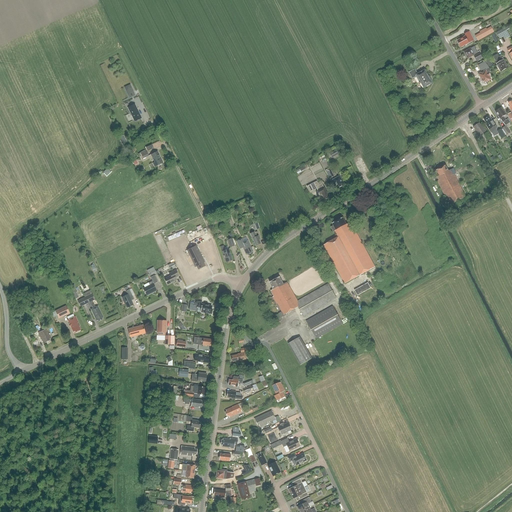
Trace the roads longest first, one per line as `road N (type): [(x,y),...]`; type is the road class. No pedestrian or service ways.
road 1 (tertiary): [(239,286),(279,241),(480,108)]
road 2 (unclassified): [(20,372),(213,279),(239,286)]
road 3 (tertiary): [(200,511),(228,313)]
road 4 (unclassified): [(228,313),(248,341),(268,347),(299,412)]
